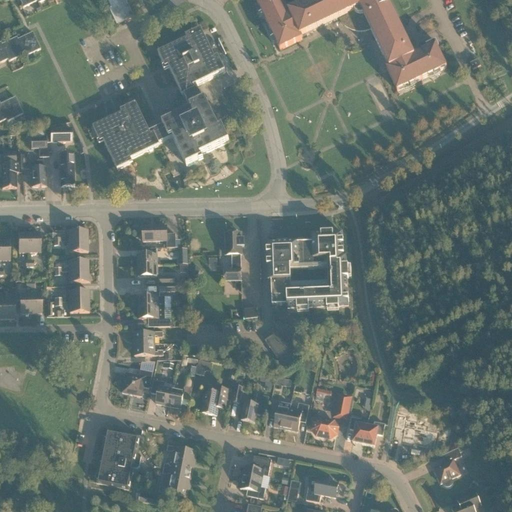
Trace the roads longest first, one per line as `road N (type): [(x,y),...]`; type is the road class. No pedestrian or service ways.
road 1 (tertiary): [(280,207),(363,190),(511,98)]
road 2 (residential): [(280,207),(278,157),(257,88),(222,16),(200,0)]
road 3 (tertiary): [(106,210),(280,207)]
road 4 (residential): [(230,439),(96,412)]
road 5 (residential): [(363,466),(230,439)]
